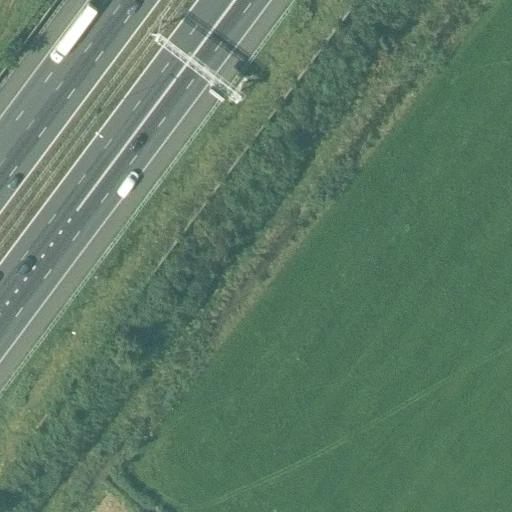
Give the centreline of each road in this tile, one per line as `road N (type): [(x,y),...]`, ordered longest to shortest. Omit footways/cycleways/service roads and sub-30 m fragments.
road 1 (motorway): [(0,311),(233,0)]
road 2 (motorway): [(123,0),(0,165)]
